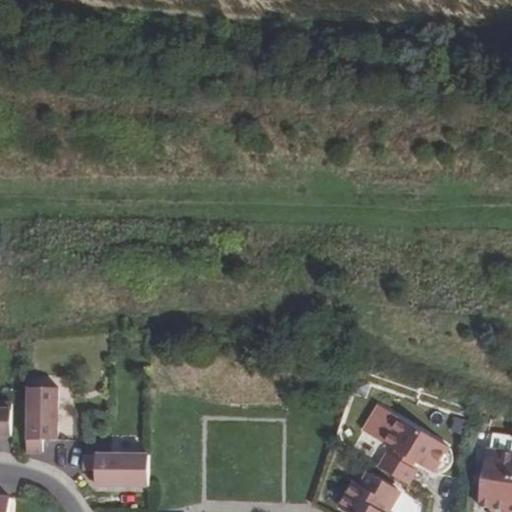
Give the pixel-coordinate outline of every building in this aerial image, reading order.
[(27,388),(26,453),(42,453),(42,442),(57,442),(58,389),(27,388)] [(0,437),(11,438),(12,405),(0,405),(0,437)] [(448,448),(393,416),(387,427),(389,436),(384,445),(395,451),(415,463),(433,474),(448,448)] [(415,463),(395,451),(392,457),(412,469),(415,463)] [(507,511),(511,479),(511,454),(486,452),(478,507),(491,509),(491,511),(507,511)] [(392,457),(387,455),(379,469),(408,485),(416,472),(412,469),(392,457)] [(149,457),(84,456),(84,472),(96,472),(96,487),(149,488),(149,457)] [(339,508),(344,511),(383,511),(397,491),(368,473),(361,486),(354,483),(339,508)] [(8,511),(10,499),(0,498),(0,511),(8,511)]
